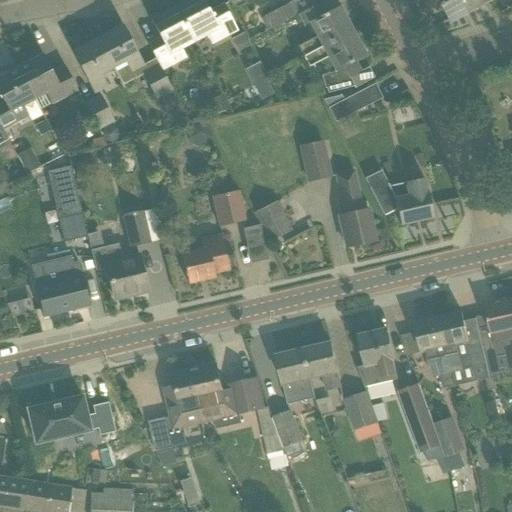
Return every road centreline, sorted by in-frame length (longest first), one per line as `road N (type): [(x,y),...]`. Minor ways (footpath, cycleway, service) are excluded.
road 1 (tertiary): [(0,367),(491,255)]
road 2 (residential): [(491,255),(462,150),(414,66)]
